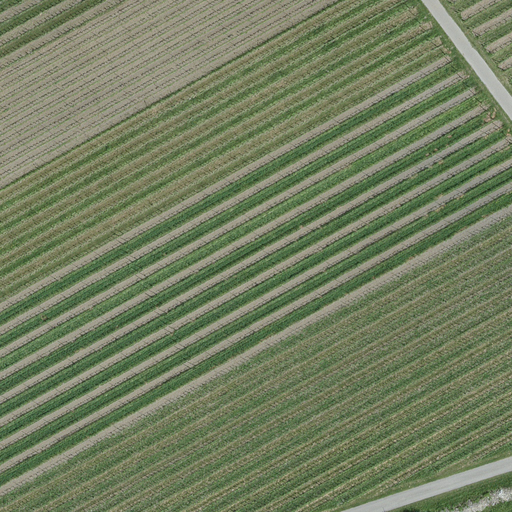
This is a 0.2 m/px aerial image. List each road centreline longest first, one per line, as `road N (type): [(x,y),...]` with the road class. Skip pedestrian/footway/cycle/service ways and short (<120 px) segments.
road 1 (track): [(511,463),(362,511)]
road 2 (track): [(431,0),(511,109)]
